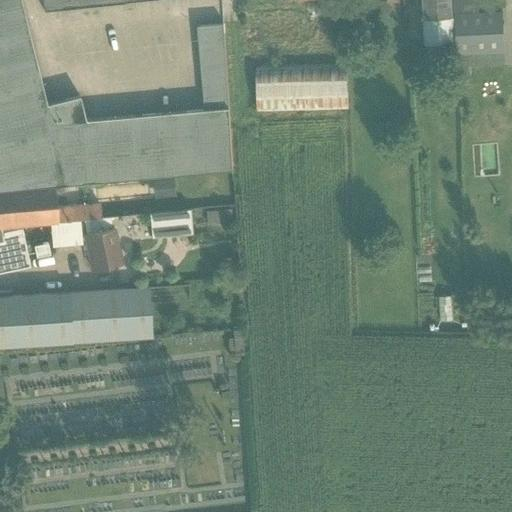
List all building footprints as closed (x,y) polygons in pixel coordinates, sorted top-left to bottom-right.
[(232,170),(228,107),(203,109),(87,121),(83,119),(78,96),(45,105),(19,0),(0,0),(0,190),(54,186),(232,170)] [(40,0),(43,11),(153,0),(40,0)] [(420,0),(422,19),(423,45),(451,43),(449,0),(420,0)] [(477,12),(476,0),(452,0),(454,13),(477,12)] [(453,13),(455,54),(504,52),(502,11),(453,13)] [(197,26),(203,109),(228,107),(223,24),(197,26)] [(346,64),(255,66),(256,113),(347,110),(346,64)] [(154,199),(174,197),(173,179),(152,181),(154,199)] [(55,207),(54,186),(0,190),(0,226),(50,222),(79,220),(83,219),(100,218),(99,204),(55,207)] [(206,225),(231,223),(230,209),(205,211),(206,225)] [(151,238),(191,235),(189,210),(148,213),(151,238)] [(100,218),(83,219),(85,235),(82,235),(90,272),(122,265),(115,228),(110,230),(110,217),(100,218)] [(79,220),(50,222),(51,246),(81,243),(79,220)] [(0,272),(29,267),(20,227),(0,229),(0,228),(0,272)] [(188,284),(0,294),(0,347),(151,336),(149,306),(189,304),(188,284)] [(241,331),(232,332),(233,354),(242,354),(241,331)]
